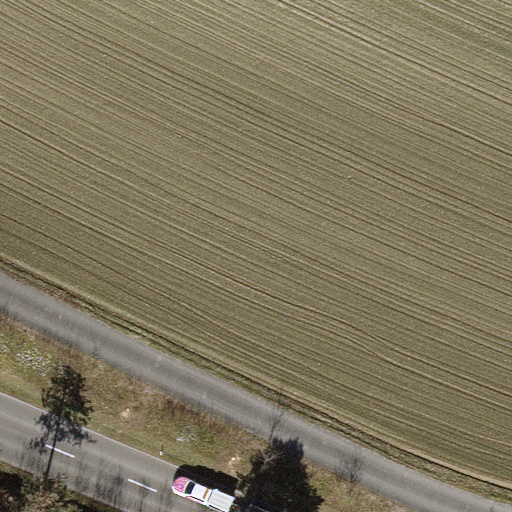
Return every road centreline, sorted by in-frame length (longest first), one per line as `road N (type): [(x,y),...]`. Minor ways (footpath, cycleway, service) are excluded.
road 1 (track): [(0,288),(472,511)]
road 2 (tertiary): [(213,511),(0,424)]
